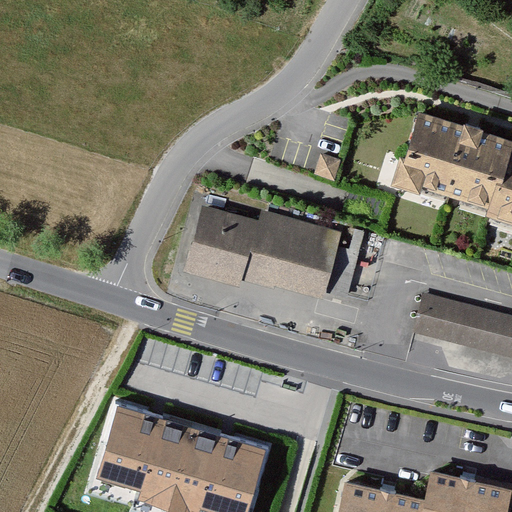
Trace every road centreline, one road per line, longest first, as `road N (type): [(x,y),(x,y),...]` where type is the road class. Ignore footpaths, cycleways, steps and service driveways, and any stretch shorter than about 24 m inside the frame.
road 1 (tertiary): [(511,409),(116,301)]
road 2 (residential): [(347,0),(297,79),(194,143),(171,170),(116,301)]
road 3 (tertiary): [(116,301),(0,264)]
